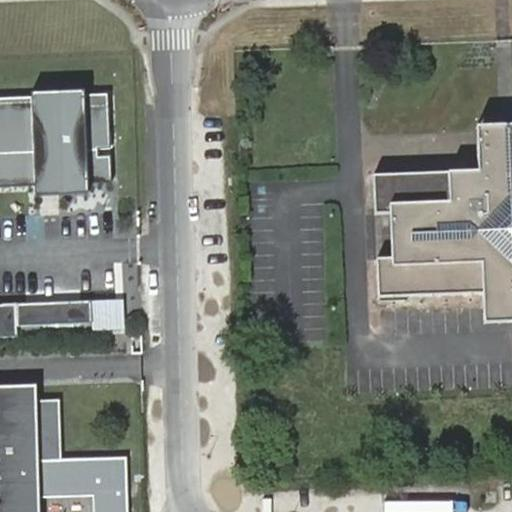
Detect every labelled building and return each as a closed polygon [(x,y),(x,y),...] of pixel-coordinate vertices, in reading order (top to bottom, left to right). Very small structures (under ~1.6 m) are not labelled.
[(0,197),(39,196),(38,186),(62,186),(63,195),(113,193),(112,166),(101,166),(101,159),(112,159),(111,115),(87,115),(87,107),(0,111),(0,197)] [(111,107),(87,107),(87,115),(111,115),(111,107)] [(511,127),(480,129),(480,158),(511,156),(511,127)] [(511,156),(480,158),(480,174),(377,178),(378,216),(391,216),(407,215),(408,261),(393,261),(380,262),(381,300),(485,297),(511,295),(511,156)] [(38,186),(39,196),(63,195),(62,186),(38,186)] [(407,215),(391,216),(393,261),(408,261),(407,215)] [(511,325),(511,295),(485,297),(486,326),(511,325)] [(0,314),(0,349),(27,349),(26,337),(101,335),(101,312),(0,314)] [(42,399),(0,401),(1,427),(43,425),(42,413),(42,399)] [(0,511),(47,511),(46,474),(70,473),(68,413),(42,413),(43,425),(1,427),(0,426),(0,511)]
